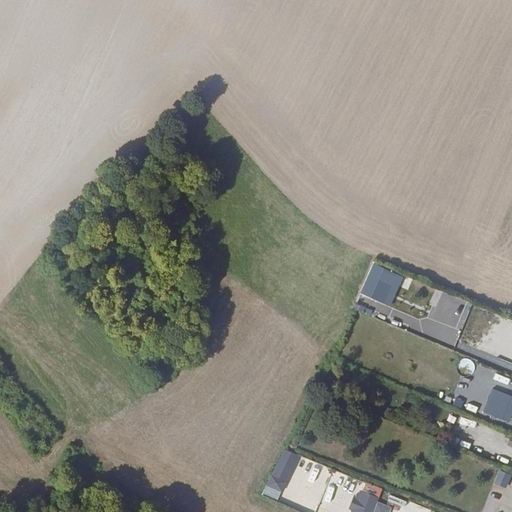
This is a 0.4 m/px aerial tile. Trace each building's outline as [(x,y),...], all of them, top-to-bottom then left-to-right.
[(368,296),(386,302),(396,272),(378,266),(368,296)] [(503,419),(511,394),(491,387),(482,411),(503,419)] [(453,404),(461,407),(464,399),(455,396),(453,404)] [(474,427),(476,422),(462,416),(460,422),(474,427)] [(280,500),(299,454),(283,448),(263,493),(280,500)] [(494,483),(507,487),(511,473),(499,469),(494,483)]
